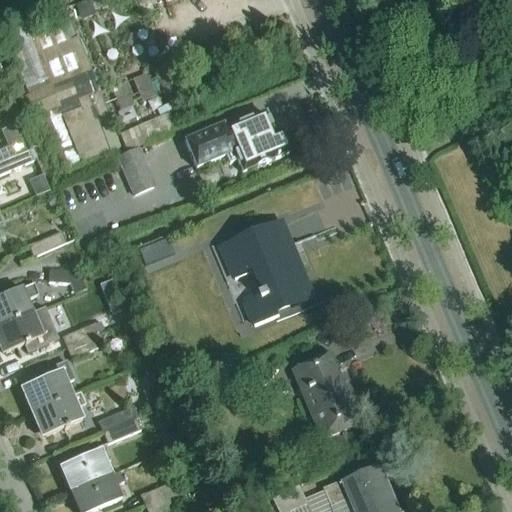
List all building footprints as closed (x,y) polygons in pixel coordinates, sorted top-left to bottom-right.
[(98,18),(92,3),(77,9),(84,24),(98,18)] [(68,19),(30,34),(28,30),(5,40),(28,99),(20,102),(28,122),(48,114),(71,169),(121,149),(68,19)] [(151,75),(138,81),(148,101),(161,95),(151,75)] [(223,127),(184,143),(196,171),(225,159),(229,166),(236,163),(241,175),(289,155),(280,134),(274,137),(265,114),(225,131),(223,127)] [(127,154),(176,133),(169,116),(120,137),(127,154)] [(0,151),(0,164),(17,158),(12,146),(0,151)] [(119,161),(120,162),(112,165),(116,176),(124,172),(137,201),(158,192),(141,152),(119,161)] [(0,177),(22,169),(17,158),(0,164),(0,177)] [(247,307),(255,328),(279,318),(276,313),(312,298),(282,226),(224,250),(237,282),(253,275),(264,300),(247,307)] [(57,237),(24,251),(29,262),(61,248),(57,237)] [(168,242),(139,254),(144,267),(173,255),(168,242)] [(79,276),(49,273),(47,285),(71,287),(75,297),(86,293),(79,276)] [(0,300),(0,329),(32,316),(26,303),(38,298),(33,287),(0,300)] [(42,340),(32,316),(0,329),(0,343),(5,355),(42,340)] [(61,340),(66,351),(99,337),(95,326),(61,340)] [(104,348),(99,337),(66,351),(71,363),(104,348)] [(267,360),(249,369),(255,382),(273,374),(267,360)] [(335,384),(326,361),(293,374),(322,443),(364,425),(345,380),(335,384)] [(66,385),(73,382),(66,364),(55,369),(58,377),(24,391),(35,415),(72,400),(66,385)] [(161,387),(142,395),(149,413),(168,405),(161,387)] [(35,415),(45,439),(82,423),(77,411),(84,407),(80,396),(72,400),(35,415)] [(96,425),(101,436),(137,420),(132,408),(96,425)] [(143,417),(137,420),(101,436),(106,447),(148,428),(143,417)] [(184,445),(178,429),(169,433),(175,449),(184,445)] [(103,465),(109,463),(102,447),(86,454),(88,459),(62,470),(72,495),(109,479),(103,465)] [(339,490),(338,487),(323,493),(330,511),(349,503),(352,511),(400,511),(383,471),(339,490)] [(79,511),(96,511),(119,503),(113,489),(119,487),(115,477),(109,479),(72,495),(79,511)] [(138,498),(144,510),(178,496),(172,484),(138,498)] [(297,489),(272,501),(277,511),(293,511),(306,506),(297,489)] [(168,511),(182,506),(178,496),(144,510),(144,511),(168,511)]
